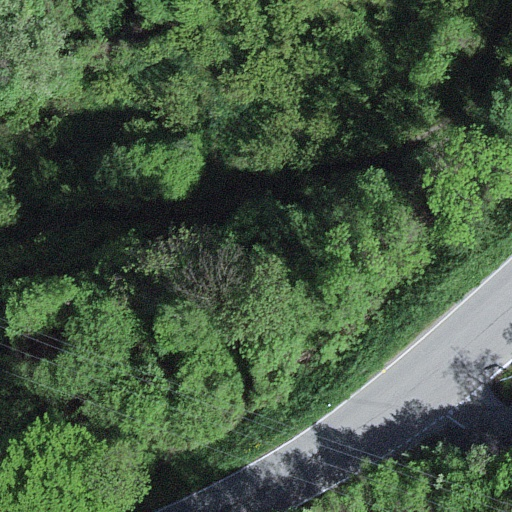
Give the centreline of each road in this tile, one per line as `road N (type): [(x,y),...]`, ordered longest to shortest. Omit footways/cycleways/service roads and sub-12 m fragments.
road 1 (tertiary): [(423,393),(228,511)]
road 2 (tertiary): [(511,312),(423,393)]
